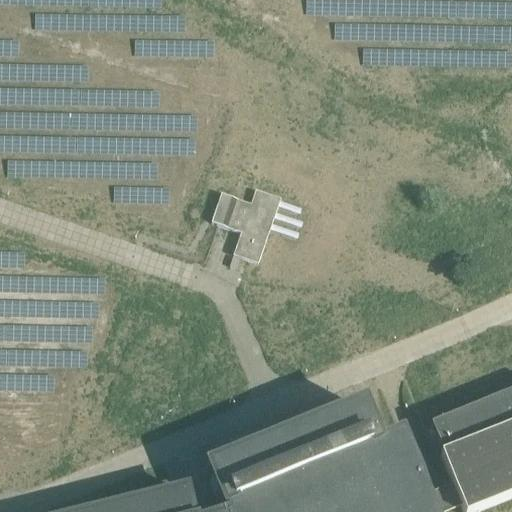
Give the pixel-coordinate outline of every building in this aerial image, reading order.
[(249,206),(219,196),(209,224),(239,234),(231,257),(251,264),(257,266),(279,201),(254,193),(249,206)] [(232,259),(229,269),(239,272),(242,263),(232,259)] [(450,488),(419,501),(420,502),(421,505),(422,505),(424,511),(457,511),(459,511),(478,511),(511,498),(511,394),(428,428),(440,458),(438,459),(450,488)] [(360,410),(206,473),(208,477),(223,511),(222,511),(223,511),(424,511),(422,505),(421,505),(420,502),(417,503),(409,482),(412,481),(398,445),(399,444),(397,439),(375,448),(360,410)] [(436,465),(421,469),(428,493),(443,489),(436,465)] [(187,511),(183,495),(178,497),(179,498),(175,499),(141,507),(141,506),(133,508),(133,509),(118,511),(187,511)]
